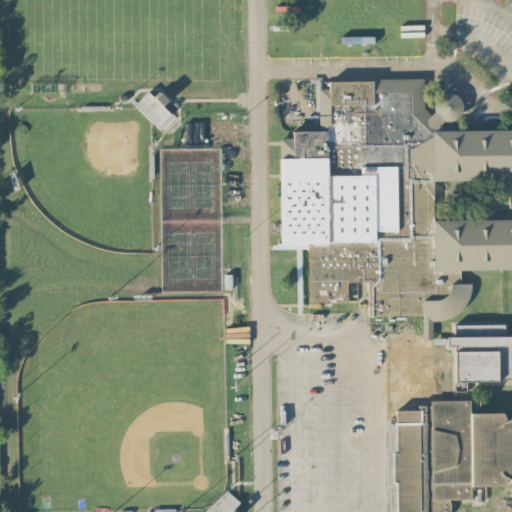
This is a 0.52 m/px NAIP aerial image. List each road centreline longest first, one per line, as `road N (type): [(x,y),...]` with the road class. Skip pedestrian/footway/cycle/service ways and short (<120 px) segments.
road 1 (residential): [(261,511),(261,0)]
road 2 (residential): [(261,334),(349,337),(370,346),(372,511)]
road 3 (residential): [(433,0),(432,64),(261,68)]
